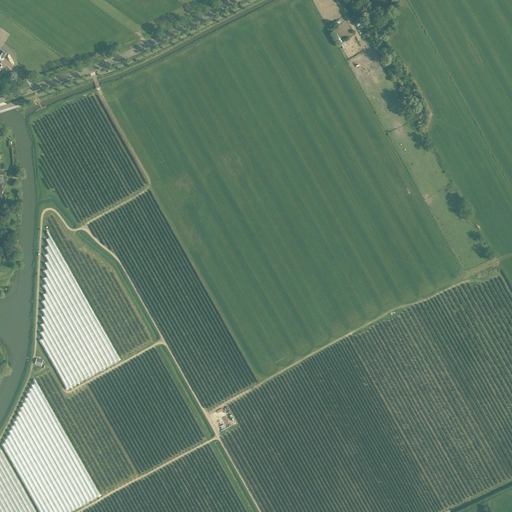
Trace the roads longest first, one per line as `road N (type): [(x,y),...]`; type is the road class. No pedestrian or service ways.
road 1 (track): [(91,68),(149,186),(86,229),(117,259),(260,511)]
road 2 (track): [(206,414),(394,309),(511,257)]
road 3 (tertiary): [(0,99),(136,50),(234,0)]
road 4 (track): [(33,357),(42,213),(53,209),(72,230),(85,226)]
road 5 (track): [(218,436),(77,511)]
